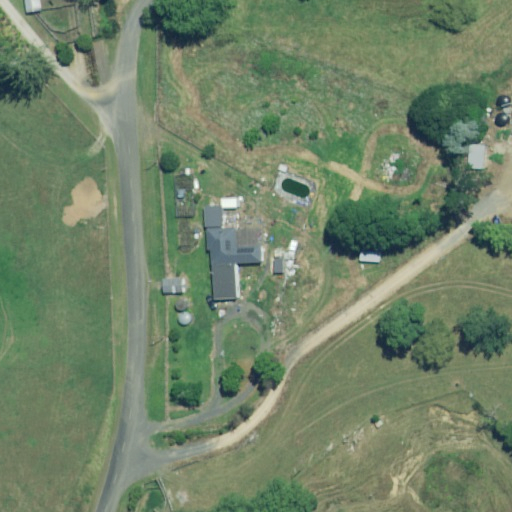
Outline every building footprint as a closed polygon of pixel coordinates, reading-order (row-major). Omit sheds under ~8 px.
[(28,0),(31,13),(46,11),(43,0),(28,0)] [(191,179),(179,179),(178,201),(190,202),(191,179)] [(264,228),(212,230),(213,251),(216,251),(218,300),(241,299),(239,264),(265,263),(264,228)] [(286,259),(273,259),(272,273),(285,273),(286,259)] [(186,293),(186,279),(166,279),(166,293),(186,293)]
